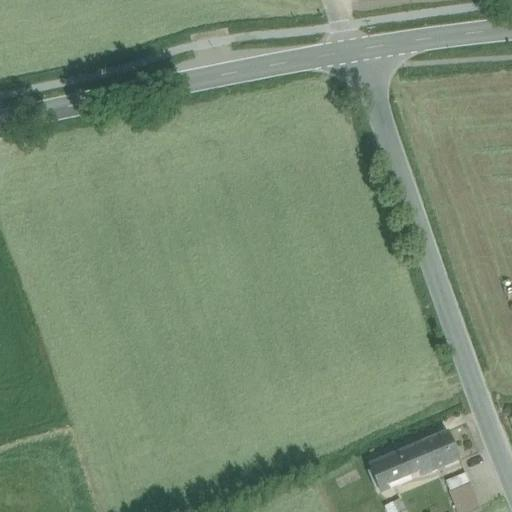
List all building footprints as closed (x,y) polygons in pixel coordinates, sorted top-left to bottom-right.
[(431,441),(448,433),(444,423),(427,431),(431,441)] [(431,441),(420,445),(422,450),(430,469),(432,474),(460,462),(448,433),(431,441)] [(422,450),(378,469),(386,487),(430,469),(422,450)] [(466,475),(447,483),(451,492),(470,485),(466,475)] [(470,485),(451,492),(456,506),(475,498),(470,485)] [(475,498),(456,506),(458,511),(479,511),(481,511),(475,498)] [(405,511),(400,501),(392,505),(395,511),(405,511)]
